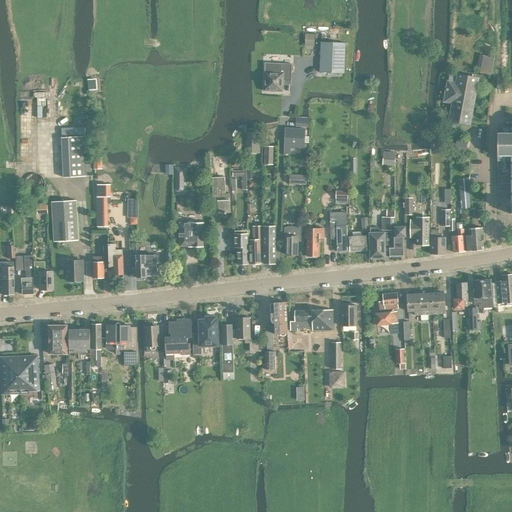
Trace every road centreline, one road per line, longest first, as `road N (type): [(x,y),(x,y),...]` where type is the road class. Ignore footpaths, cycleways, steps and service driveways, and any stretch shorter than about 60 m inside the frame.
road 1 (tertiary): [(0,313),(511,254)]
road 2 (unknown): [(496,256),(492,98),(511,85)]
